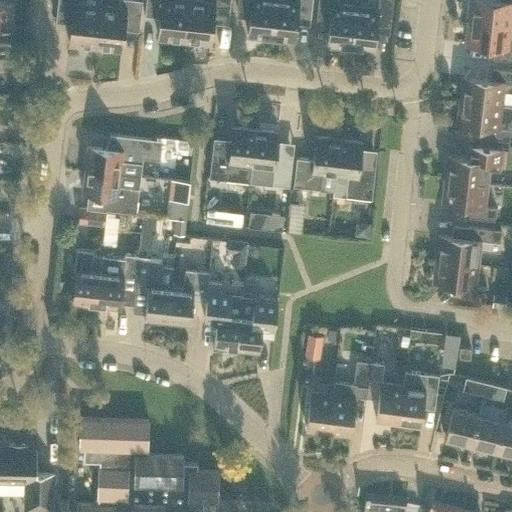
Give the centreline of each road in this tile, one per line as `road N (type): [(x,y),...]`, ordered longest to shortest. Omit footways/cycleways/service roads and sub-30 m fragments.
road 1 (residential): [(73,102),(244,72),(408,91)]
road 2 (residential): [(321,498),(184,377),(123,354),(41,341)]
road 3 (residential): [(41,341),(32,318),(54,122),(73,102)]
road 4 (residential): [(427,311),(399,303),(392,283),(408,91)]
road 5 (residential): [(511,490),(392,464),(360,470),(321,498)]
